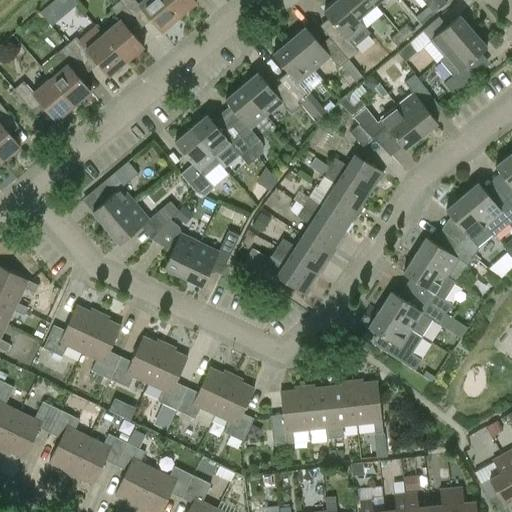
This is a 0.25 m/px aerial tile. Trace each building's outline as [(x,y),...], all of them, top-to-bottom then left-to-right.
[(51,0),(39,10),(49,23),(75,3),(72,0),(51,0)] [(141,27),(150,20),(161,32),(178,18),(163,0),(143,0),(138,5),(133,0),(119,0),(119,1),(141,27)] [(192,0),(163,0),(178,18),(196,3),(192,0)] [(369,34),(364,28),(357,19),(357,20),(340,0),(337,0),(323,13),(328,19),(338,30),(329,37),(348,60),(358,52),(354,47),(369,34)] [(340,0),(357,20),(357,19),(374,5),(370,0),(340,0)] [(443,0),(421,0),(433,14),(447,3),(443,0)] [(119,20),(103,34),(126,62),(143,48),(132,35),(141,27),(119,1),(110,9),(119,20)] [(68,38),(84,15),(69,5),(53,27),(68,38)] [(421,32),(443,57),(472,32),(459,16),(447,26),(439,17),(421,32)] [(95,25),(77,40),(76,38),(66,45),(89,72),(97,64),(108,77),(126,62),(103,34),(95,25)] [(406,25),(398,32),(404,40),(413,33),(406,25)] [(305,28),(289,41),(313,70),(329,57),(338,68),(337,73),(349,87),(362,76),(348,60),(329,37),(320,45),(305,28)] [(397,46),(404,40),(398,32),(390,38),(397,46)] [(474,77),(489,64),(480,53),(486,48),(472,32),(443,57),(439,61),(452,76),(443,84),(453,96),(474,77)] [(297,84),(313,70),(289,41),(272,55),(287,73),(278,80),(283,87),(284,86),(297,102),(306,95),(297,84)] [(40,67),(50,79),(73,107),(90,92),(80,79),(89,72),(66,45),(57,53),(40,67)] [(274,94),(257,73),(241,87),(265,116),(281,103),(290,113),(300,105),(297,102),(284,86),(283,87),(274,94)] [(412,94),(397,107),(420,137),(437,124),(420,103),(430,95),(414,75),(403,83),(412,94)] [(30,110),(35,116),(44,109),(55,121),(73,107),(50,79),(32,94),(23,82),(13,90),(30,110)] [(338,103),(352,118),(358,124),(372,138),(385,127),(403,150),(420,137),(397,107),(380,120),(377,122),(356,97),(365,89),(361,84),(350,94),(338,103)] [(224,101),(229,106),(220,113),(257,158),(263,152),(261,144),(249,130),(265,116),(241,87),(224,101)] [(19,147),(8,134),(18,126),(12,120),(0,105),(0,159),(2,161),(19,147)] [(220,113),(211,121),(206,116),(190,129),(215,158),(231,145),(248,165),(257,158),(220,113)] [(362,147),(372,138),(358,124),(349,133),(362,147)] [(190,129),(174,143),(193,165),(181,175),(196,193),(204,196),(214,188),(204,176),(219,163),(215,158),(190,129)] [(499,173),(491,181),(511,207),(511,154),(494,167),(499,173)] [(334,158),(329,166),(369,193),(382,173),(354,155),(347,166),(334,158)] [(312,170),(323,177),(316,187),(328,195),(328,196),(356,214),(369,193),(329,166),(318,160),(312,170)] [(127,162),(103,182),(90,193),(100,205),(92,212),(105,228),(135,204),(121,188),(137,174),(127,162)] [(477,183),(461,197),(493,235),(494,236),(508,224),(511,228),(511,227),(511,207),(491,181),(482,189),(477,183)] [(321,207),(308,199),(302,208),(343,234),(356,214),(328,196),(321,207)] [(445,211),(450,217),(441,229),(457,244),(472,257),(478,248),(477,248),(493,235),(461,197),(445,211)] [(169,201),(151,217),(161,229),(169,220),(174,215),(178,211),(169,201)] [(119,245),(140,227),(148,220),(135,204),(105,228),(119,245)] [(302,208),(296,217),(309,225),(302,236),(330,254),(343,234),(302,208)] [(151,240),(171,252),(163,268),(183,278),(199,243),(180,234),(180,230),(179,229),(179,227),(174,224),(169,220),(151,240)] [(218,252),(199,243),(183,278),(202,287),(213,262),(224,267),(239,236),(228,231),(218,252)] [(295,247),(282,239),(276,248),(317,274),(330,254),(302,236),(295,247)] [(446,277),(457,260),(466,265),(472,257),(457,244),(450,254),(426,238),(414,256),(446,277)] [(263,269),(303,295),(317,274),(276,248),(263,269)] [(511,259),(506,252),(501,257),(509,266),(511,264),(511,259)] [(409,278),(403,287),(452,318),(457,311),(450,306),(451,304),(435,294),(446,277),(414,256),(402,274),(409,278)] [(0,295),(16,303),(24,288),(34,294),(38,286),(0,267),(0,295)] [(403,287),(397,296),(391,292),(379,310),(412,331),(422,314),(445,329),(452,318),(403,287)] [(0,321),(6,325),(13,311),(23,316),(27,308),(16,303),(0,295),(0,321)] [(66,346),(81,353),(99,314),(90,310),(89,312),(76,306),(64,331),(53,326),(42,348),(61,357),(66,346)] [(386,353),(413,370),(423,376),(430,366),(401,347),(412,331),(379,310),(368,328),(392,344),(386,353)] [(93,381),(106,387),(120,357),(109,352),(120,327),(107,321),(108,318),(99,314),(81,353),(96,360),(91,371),(94,372),(91,378),(94,379),(93,381)] [(0,340),(0,336),(6,325),(0,321),(0,349),(5,352),(9,344),(0,340)] [(119,384),(128,388),(143,396),(148,384),(166,345),(157,340),(155,343),(142,337),(131,362),(120,357),(106,387),(116,392),(119,384)] [(175,410),(176,411),(186,388),(175,383),(187,358),(174,352),(175,349),(166,345),(148,384),(162,391),(157,402),(162,404),(175,410)] [(200,408),(214,415),(232,376),(223,371),(222,374),(209,368),(197,393),(186,388),(176,411),(194,419),(200,408)] [(241,380),(232,376),(214,415),(229,422),(224,433),(242,442),(253,419),(242,414),(253,389),(240,383),(241,380)] [(13,388),(0,381),(0,450),(19,412),(4,405),(13,388)] [(362,381),(352,382),(356,424),(373,423),(374,434),(382,433),(377,382),(362,383),(362,381)] [(341,426),(356,424),(352,382),(342,383),(342,386),(328,387),(334,439),(342,438),(341,426)] [(325,440),(334,439),(328,387),(314,389),(314,386),(304,387),(308,430),(324,428),(325,440)] [(292,432),(308,430),(304,387),(294,388),(294,391),(279,393),(285,444),(293,443),(292,432)] [(61,411),(42,402),(33,419),(19,412),(0,450),(9,455),(10,453),(23,458),(39,428),(50,433),(61,411)] [(162,404),(159,410),(173,416),(175,410),(162,404)] [(79,420),(61,411),(50,433),(60,439),(48,462),(62,469),(60,472),(69,476),(88,437),(74,430),(79,420)] [(486,427),(492,436),(502,431),(497,421),(486,427)] [(103,445),(88,437),(69,476),(78,480),(79,478),(93,484),(104,461),(115,466),(126,443),(108,434),(103,445)] [(382,434),(374,435),(376,457),(387,456),(385,434),(382,434)] [(144,452),(126,443),(115,466),(126,471),(114,495),(127,501),(126,504),(135,508),(154,470),(139,463),(144,452)] [(511,450),(502,455),(511,473),(511,450)] [(503,506),(511,501),(511,473),(502,455),(492,461),(499,474),(488,480),(503,506)] [(168,477),(154,470),(135,508),(142,511),(144,511),(145,510),(148,511),(160,511),(170,493),(183,499),(194,476),(173,467),(168,477)] [(215,511),(217,510),(201,502),(210,485),(194,476),(183,499),(192,503),(187,511),(215,511)] [(393,482),(394,495),(393,496),(395,510),(384,511),(383,511),(405,511),(404,494),(402,481),(393,482)] [(461,488),(450,489),(452,511),(476,511),(475,501),(463,503),(461,488)] [(440,505),(429,506),(429,511),(452,511),(450,489),(439,491),(440,505)] [(416,493),(404,494),(405,511),(429,511),(429,506),(418,508),(416,493)] [(325,495),(326,511),(335,511),(334,494),(325,495)] [(360,511),(383,511),(384,511),(378,511),(372,511),(371,498),(359,499),(360,511)]
